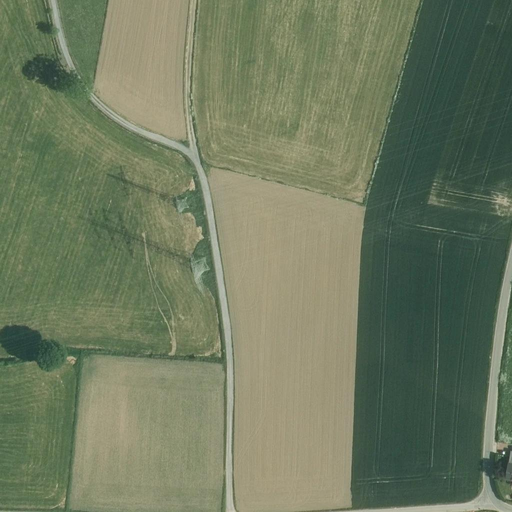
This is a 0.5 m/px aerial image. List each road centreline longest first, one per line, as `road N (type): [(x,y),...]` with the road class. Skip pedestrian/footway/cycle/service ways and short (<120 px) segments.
road 1 (track): [(229,511),(227,325),(194,157)]
road 2 (tertiary): [(494,500),(492,402),(511,263)]
road 3 (track): [(194,157),(90,95),(74,73),(54,0)]
road 4 (track): [(197,0),(188,98),(194,157)]
